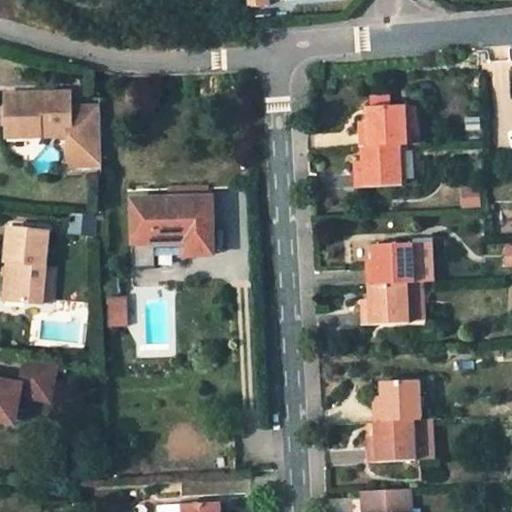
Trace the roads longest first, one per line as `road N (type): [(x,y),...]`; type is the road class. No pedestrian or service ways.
road 1 (residential): [(275,57),(299,511)]
road 2 (unclassified): [(275,57),(122,65),(0,29)]
road 3 (unclassified): [(511,27),(390,37)]
